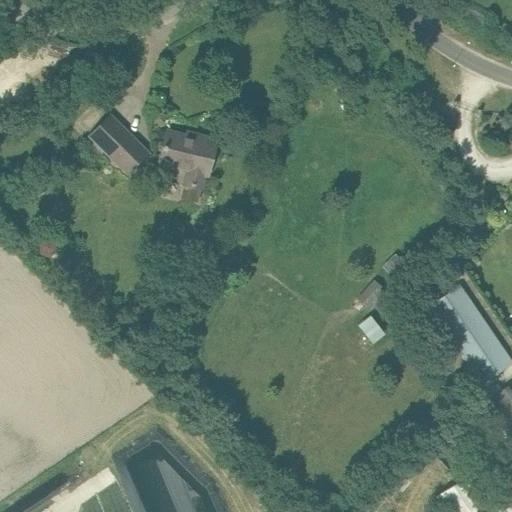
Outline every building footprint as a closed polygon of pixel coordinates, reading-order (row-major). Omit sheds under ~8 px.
[(109,119),(92,136),(126,170),(143,153),(109,119)] [(184,184),(180,199),(195,202),(198,188),(199,188),(203,173),(207,174),(211,159),(215,140),(195,135),(194,139),(167,132),(164,142),(162,151),(159,162),(187,169),(183,184),(184,184)] [(374,280),(356,298),(371,312),(388,293),(374,280)] [(511,356),(499,338),(461,282),(426,306),(480,385),(511,361),(511,356)] [(104,330),(117,318),(103,304),(91,316),(104,330)] [(368,315),(356,325),(371,343),(383,333),(368,315)] [(511,391),(507,385),(482,401),(511,445),(511,391)] [(151,498),(178,491),(169,454),(142,461),(151,498)] [(511,511),(511,476),(486,492),(497,511),(511,511)]
